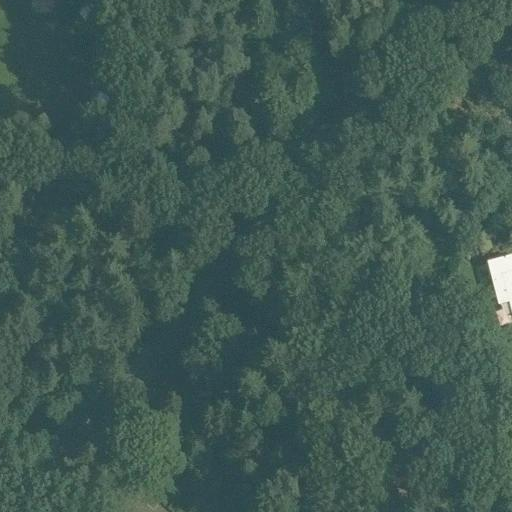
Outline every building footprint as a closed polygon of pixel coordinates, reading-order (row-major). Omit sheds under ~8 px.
[(53,15),(52,0),(33,0),(34,15),(53,15)] [(88,1),(75,14),(85,25),(99,12),(88,1)] [(85,122),(81,118),(75,119),(75,126),(80,130),(82,129),(85,122)] [(478,246),(480,253),(492,251),(490,243),(478,246)] [(511,259),(488,266),(500,312),(511,309),(511,314),(511,259)] [(237,408),(226,400),(212,416),(223,426),(237,408)]
